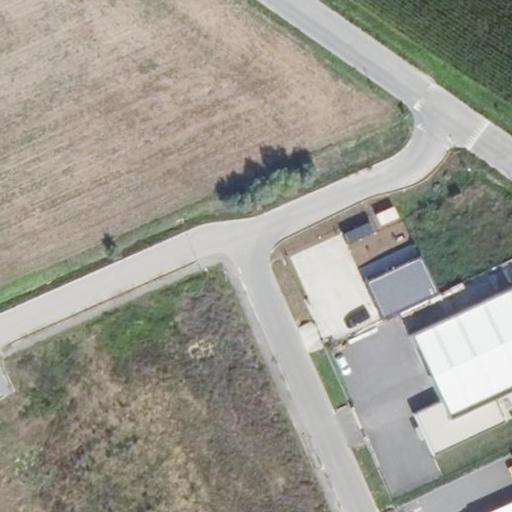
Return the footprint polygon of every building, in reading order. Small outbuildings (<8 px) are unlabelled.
[(392,209),(374,217),(378,227),(397,219),(392,209)] [(341,235),(324,242),(330,256),(347,249),(341,235)] [(446,296),(428,257),(373,284),(391,322),(446,296)] [(511,386),(511,284),(409,332),(440,399),(414,411),(434,453),(504,420),(493,396),(511,386)] [(327,333),(370,327),(368,308),(324,314),(327,333)]
